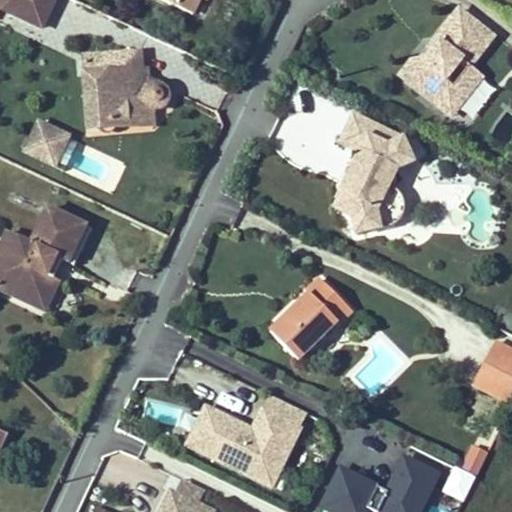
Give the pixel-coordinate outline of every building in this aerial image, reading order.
[(0,0),(0,7),(11,12),(17,0),(16,0),(0,0)] [(56,0),(16,0),(17,0),(11,12),(43,27),(56,0)] [(162,0),(192,15),(199,0),(162,0)] [(421,61),(411,62),(405,71),(406,81),(420,92),(430,91),(456,111),(483,77),(471,67),(494,38),(459,11),(436,41),(440,44),(425,64),(421,61)] [(425,64),(440,44),(436,41),(420,61),(421,61),(425,64)] [(173,93),(169,85),(145,76),(140,71),(139,53),(84,58),(89,131),(110,129),(113,125),(141,123),(149,108),(158,111),(167,108),(171,103),(173,93)] [(452,117),(456,111),(430,91),(420,92),(452,117)] [(369,123),(353,115),(339,144),(355,152),(369,123)] [(69,137),(39,123),(25,153),(55,167),(69,137)] [(404,140),(369,123),(355,152),(360,154),(355,163),(361,177),(355,189),(349,186),(344,195),(344,200),(346,210),(354,219),(357,234),(387,229),(400,222),(405,209),(401,197),(398,193),(394,190),(381,188),(385,180),(393,173),(414,163),(404,140)] [(68,264),(86,227),(48,209),(31,245),(7,234),(0,248),(0,263),(9,267),(0,285),(0,291),(33,307),(57,258),(63,261),(68,264)] [(86,227),(68,264),(74,267),(92,230),(86,227)] [(57,258),(33,307),(45,313),(60,282),(54,279),(63,261),(57,258)] [(0,285),(9,267),(0,263),(0,285)] [(270,334),(299,363),(337,325),(339,326),(353,313),(321,281),(307,294),(309,296),(270,334)] [(480,373),(511,388),(511,352),(494,344),(480,373)] [(511,401),(511,388),(480,373),(473,386),(511,405),(511,401)] [(270,396),(264,409),(302,428),(308,415),(270,396)] [(302,428),(264,409),(255,427),(208,404),(187,447),(227,467),(237,447),(281,469),(302,428)] [(0,454),(9,435),(0,431),(0,454)] [(462,466),(479,473),(488,450),(471,443),(462,466)] [(272,488),(281,469),(237,447),(227,467),(272,488)] [(375,495),(378,489),(341,470),(322,508),(330,511),(367,511),(368,510),(371,511),(419,511),(438,476),(404,460),(388,493),(385,499),(375,495)] [(476,478),(458,469),(447,491),(465,500),(476,478)] [(199,506),(205,492),(182,481),(175,494),(199,506)] [(388,493),(378,489),(375,495),(385,499),(388,493)] [(210,511),(199,506),(175,494),(171,492),(160,511),(210,511)]
